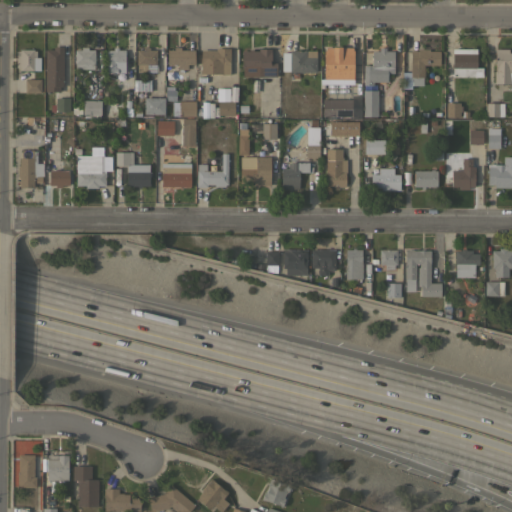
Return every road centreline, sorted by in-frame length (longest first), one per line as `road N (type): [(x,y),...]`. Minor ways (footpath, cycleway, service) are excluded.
road 1 (residential): [(511,17),(0,14)]
road 2 (residential): [(511,220),(1,217)]
road 3 (motorway): [(186,379),(511,506)]
road 4 (motorway): [(186,379),(511,469)]
road 5 (motorway): [(323,359),(133,322),(0,282)]
road 6 (tertiary): [(1,231),(2,14)]
road 7 (motorway): [(511,419),(323,359)]
road 8 (motorway): [(0,328),(186,379)]
road 9 (motorway): [(511,398),(323,359)]
road 10 (residential): [(147,458),(112,436),(0,422)]
